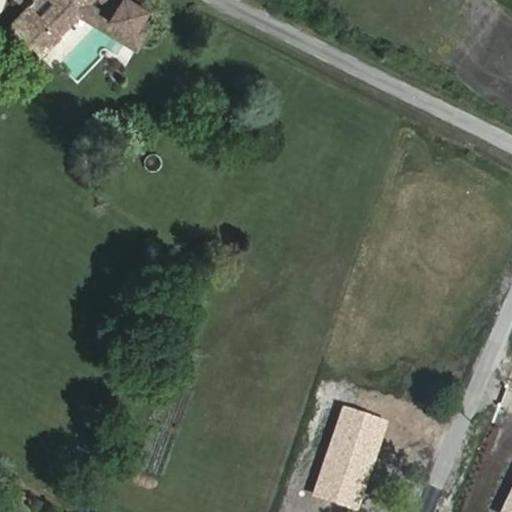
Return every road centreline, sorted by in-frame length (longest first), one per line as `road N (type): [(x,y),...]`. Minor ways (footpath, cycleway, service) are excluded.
road 1 (residential): [(236,0),(511,142)]
road 2 (residential): [(511,320),(419,511)]
